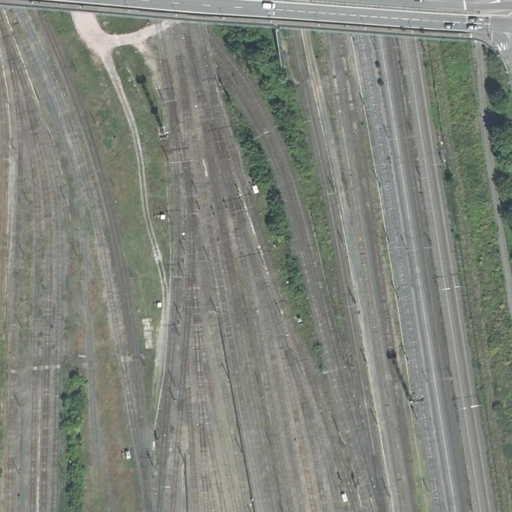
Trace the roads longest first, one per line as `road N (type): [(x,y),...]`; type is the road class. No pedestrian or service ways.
road 1 (tertiary): [(202,0),(511,26)]
road 2 (track): [(76,0),(94,31),(109,38),(146,31),(189,0)]
